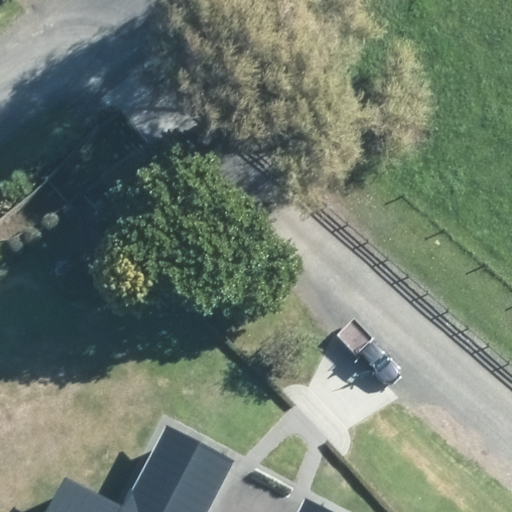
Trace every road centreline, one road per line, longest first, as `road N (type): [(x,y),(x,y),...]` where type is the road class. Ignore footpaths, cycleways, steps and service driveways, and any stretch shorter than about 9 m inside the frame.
road 1 (unknown): [(92,19),(511,416)]
road 2 (residential): [(0,88),(117,0)]
